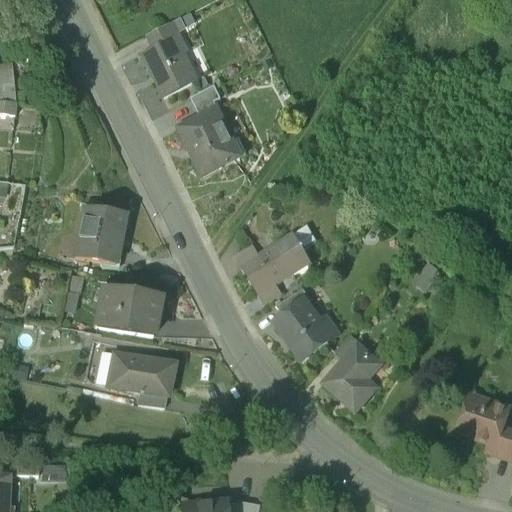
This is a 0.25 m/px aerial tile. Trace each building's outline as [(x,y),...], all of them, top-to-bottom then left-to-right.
[(166,24),(145,35),(151,48),(172,37),(166,24)] [(151,48),(139,54),(161,99),(195,82),(172,37),(151,48)] [(212,87),(189,98),(195,111),(218,99),(212,87)] [(215,108),(175,127),(199,177),(239,158),(215,108)] [(14,117),(0,115),(0,128),(13,130),(14,117)] [(125,213),(85,205),(75,256),(115,264),(125,213)] [(258,256),(241,265),(258,295),(274,285),(310,265),(302,251),(303,251),(302,248),(301,249),(293,236),(258,256)] [(252,246),(236,256),(241,265),(258,256),(252,246)] [(82,269),(71,267),(63,308),(74,310),(82,269)] [(274,285),(258,295),(265,306),(281,296),(274,285)] [(159,296),(104,286),(97,325),(152,335),(159,296)] [(301,291),(273,307),(280,317),(286,312),(288,315),(303,303),(304,305),(309,301),(301,291)] [(303,303),(288,315),(286,312),(280,317),(272,323),(301,362),(330,340),(304,305),(303,303)] [(350,337),(333,355),(342,363),(356,347),(358,348),(360,346),(350,337)] [(342,363),(321,386),(354,416),(376,392),(363,380),(376,365),(358,348),(356,347),(342,363)] [(175,364),(115,353),(109,384),(142,390),(168,395),(169,395),(175,364)] [(168,395),(142,390),(140,402),(166,407),(168,395)] [(508,413),(485,406),(483,413),(466,407),(457,435),(488,446),(486,454),(511,463),(511,436),(502,433),(508,413)] [(38,465),(15,465),(15,476),(38,476),(38,465)] [(6,511),(9,478),(0,476),(0,511),(6,511)] [(226,511),(226,501),(183,504),(182,511),(226,511)] [(256,511),(258,508),(226,501),(226,511),(256,511)]
